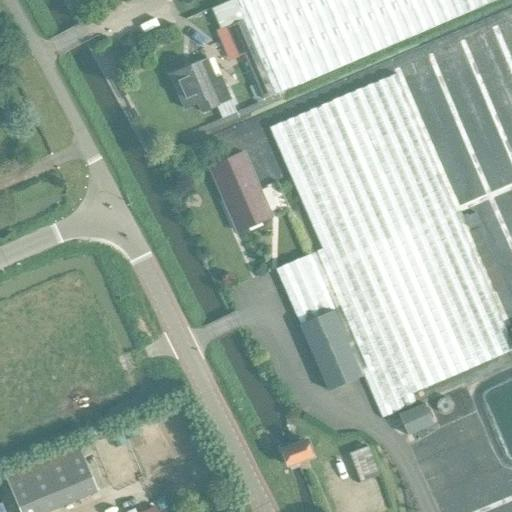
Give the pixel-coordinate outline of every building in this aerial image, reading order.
[(233,0),(242,20),(230,25),(226,27),(234,45),(239,57),(243,55),(262,99),(368,54),(380,49),(495,0),(233,0)] [(221,76),(216,78),(208,59),(170,76),(184,108),(197,103),(201,113),(219,105),(231,100),(221,76)] [(364,376),(381,418),(416,403),(412,393),(511,350),(511,343),(455,212),(395,74),(269,128),(321,249),(275,269),(328,391),(364,376)] [(243,152),(210,167),(238,232),(272,217),(243,152)] [(424,403),(398,415),(407,436),(434,424),(424,403)] [(297,463),(312,457),(306,440),(294,444),(289,446),(285,448),(282,449),(288,466),(291,465),(294,464),(297,463)] [(360,482),(378,475),(368,447),(350,454),(360,482)] [(19,511),(46,511),(98,490),(82,454),(8,485),(19,511)]
